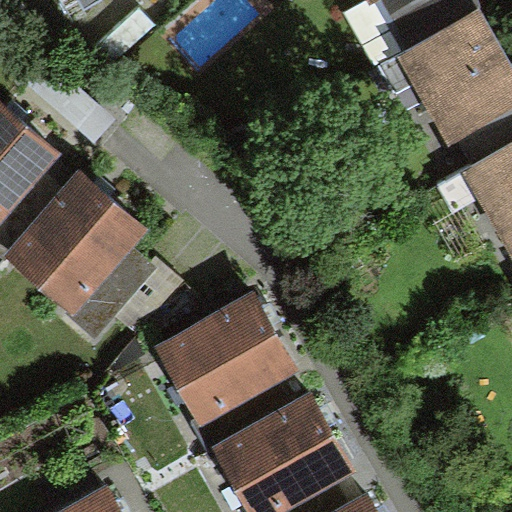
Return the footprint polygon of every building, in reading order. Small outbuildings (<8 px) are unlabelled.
[(381,0),(401,36),(465,0),(381,0)] [(511,48),(485,0),(465,0),(401,36),(399,37),(450,126),(455,124),(467,151),(511,127),(511,48)] [(42,57),(25,76),(95,137),(118,111),(51,54),(46,60),(42,57)] [(63,139),(0,84),(0,209),(8,199),(25,214),(64,169),(48,155),(63,139)] [(511,127),(467,151),(464,153),(511,236),(511,127)] [(77,153),(64,169),(25,214),(3,241),(72,299),(66,305),(98,332),(159,260),(130,236),(149,214),(77,153)] [(269,313),(255,287),(154,343),(200,424),(216,415),(227,434),(289,400),(279,382),(301,370),(269,313)] [(312,387),(289,400),(227,434),(209,444),(246,511),(331,511),(345,504),(334,484),(358,470),(312,387)] [(135,511),(110,466),(26,511),(135,511)] [(380,511),(369,491),(345,504),(331,511),(380,511)]
